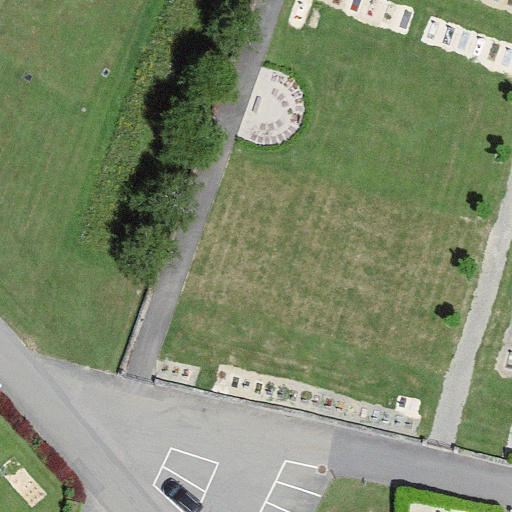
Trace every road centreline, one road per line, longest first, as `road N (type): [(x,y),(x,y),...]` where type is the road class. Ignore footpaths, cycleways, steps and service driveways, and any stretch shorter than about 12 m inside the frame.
road 1 (residential): [(46,410),(354,462),(511,499)]
road 2 (residential): [(121,511),(46,410)]
